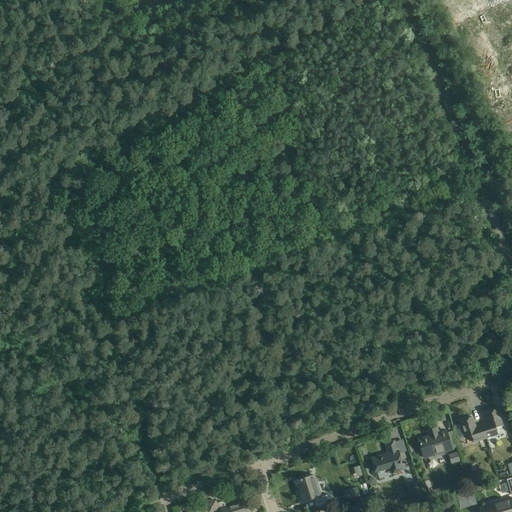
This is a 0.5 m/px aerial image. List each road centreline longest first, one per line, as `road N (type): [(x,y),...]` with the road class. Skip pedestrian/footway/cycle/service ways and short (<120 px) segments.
road 1 (unclassified): [(511,267),(402,0)]
road 2 (residential): [(261,467),(511,373)]
